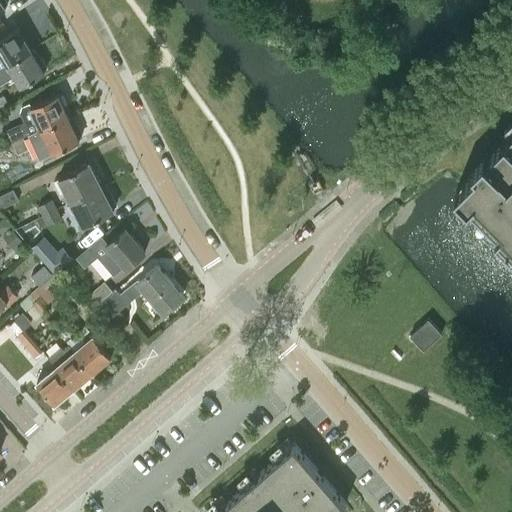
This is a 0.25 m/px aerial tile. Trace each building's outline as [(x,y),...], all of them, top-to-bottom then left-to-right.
[(0,67),(7,63),(31,48),(18,26),(0,36),(0,67)] [(7,63),(0,67),(0,82),(14,74),(21,85),(45,71),(44,69),(47,67),(41,56),(37,58),(31,48),(7,63)] [(25,120),(6,129),(11,141),(12,141),(23,136),(29,133),(30,133),(41,128),(42,129),(68,115),(58,92),(31,105),(29,102),(22,105),(20,110),(25,120)] [(0,108),(8,104),(3,95),(0,96),(0,108)] [(30,133),(40,156),(52,151),(79,139),(78,137),(83,135),(79,126),(78,125),(74,127),(68,115),(42,129),(41,128),(30,133)] [(511,132),(459,186),(456,189),(498,231),(496,233),(511,249),(511,132)] [(23,136),(12,141),(17,152),(28,147),(23,136)] [(71,201),(101,184),(89,160),(58,176),(71,201)] [(83,224),(114,208),(101,184),(71,201),(83,224)] [(0,209),(19,199),(13,188),(0,195),(0,209)] [(45,214),(58,208),(52,197),(38,204),(43,215),(45,214)] [(47,223),(62,216),(58,208),(45,214),(43,215),(47,223)] [(124,264),(126,266),(145,250),(126,227),(107,243),(101,236),(78,256),(85,265),(98,254),(114,273),(124,264)] [(17,234),(15,232),(12,228),(3,236),(14,248),(22,241),(17,234)] [(54,271),(71,257),(63,248),(46,262),(54,271)] [(38,284),(52,273),(44,263),(31,274),(38,284)] [(164,310),(183,295),(157,264),(138,280),(164,310)] [(45,301),(56,291),(45,279),(28,295),(34,302),(33,303),(34,304),(35,304),(42,312),(50,305),(45,301)] [(94,306),(112,290),(104,281),(86,296),(94,306)] [(8,303),(17,294),(9,285),(0,292),(0,307),(6,302),(8,303)] [(119,310),(128,302),(116,288),(98,303),(113,320),(121,313),(119,310)] [(25,310),(33,303),(34,302),(28,295),(19,302),(25,310)] [(89,324),(97,317),(83,301),(75,308),(89,324)] [(36,317),(42,312),(35,304),(34,304),(29,309),(36,317)] [(24,328),(31,322),(22,313),(15,319),(24,328)] [(421,348),(440,331),(427,316),(408,333),(421,348)] [(18,334),(24,328),(15,319),(9,324),(8,322),(0,328),(0,343),(2,345),(16,332),(18,334)] [(18,334),(17,334),(35,355),(42,349),(24,328),(18,334)] [(92,371),(111,355),(90,329),(82,336),(86,340),(74,349),(92,371)] [(74,349),(69,343),(63,348),(60,344),(47,355),(56,365),(74,386),(92,371),(74,349)] [(55,402),(74,386),(56,365),(37,380),(55,402)] [(346,511),(358,502),(315,453),(303,440),(295,430),(201,511),(346,511)]
